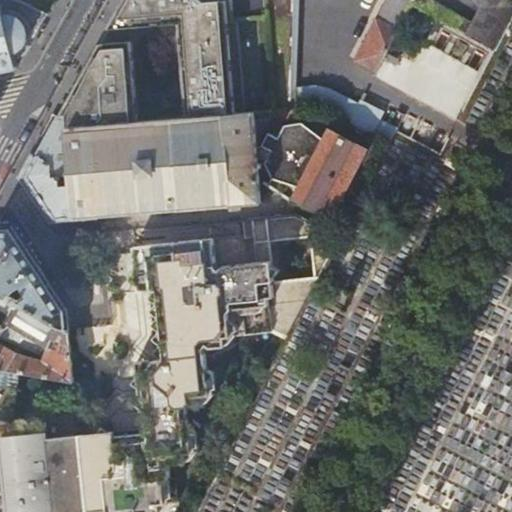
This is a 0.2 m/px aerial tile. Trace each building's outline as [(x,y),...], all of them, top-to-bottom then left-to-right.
[(0,0),(0,71),(17,68),(39,29),(42,24),(46,15),(31,5),(15,0),(0,0)] [(186,119),(244,115),(237,35),(228,36),(227,21),(234,20),(231,0),(123,0),(113,19),(182,15),(183,25),(184,41),(180,41),(186,119)] [(231,0),(234,20),(266,18),(264,1),(264,0),(231,0)] [(269,0),(264,1),(266,18),(272,93),(274,112),(315,109),(347,125),(356,107),(312,87),(290,88),(284,10),(274,11),(273,0),(269,0)] [(511,4),(507,0),(466,0),(473,7),(465,23),(420,0),(409,0),(407,4),(400,0),(385,0),(353,61),(372,71),(406,5),(494,50),(511,15),(511,4)] [(108,29),(183,25),(182,15),(113,19),(108,29)] [(132,42),(99,44),(60,114),(67,114),(68,128),(138,123),(132,42)] [(274,112),(272,93),(264,94),(265,113),(274,112)] [(170,100),(161,100),(163,116),(171,115),(170,100)] [(366,135),(386,145),(400,118),(381,108),(366,135)] [(258,162),(254,114),(244,115),(186,119),(138,123),(68,128),(72,173),(70,173),(72,184),(61,185),(60,179),(61,179),(61,174),(54,175),(52,162),(38,156),(33,164),(27,175),(56,219),(261,202),(259,167),(258,162)] [(67,114),(60,114),(40,152),(38,156),(52,162),(54,175),(61,174),(70,173),(72,173),(68,128),(67,114)] [(294,200),(296,198),(311,170),(300,164),(316,134),(299,121),(283,125),(277,138),(267,133),(261,145),(271,150),(265,164),(276,178),(272,185),(267,181),(264,185),(276,192),(277,191),(281,194),(285,196),(284,197),(297,205),(298,202),(294,200)] [(311,170),(296,198),(332,216),(367,149),(330,131),(326,142),(316,134),(300,164),(311,170)] [(141,428),(78,435),(85,510),(105,509),(104,511),(158,511),(158,504),(176,502),(174,478),(172,479),(169,476),(168,468),(171,464),(186,463),(185,454),(199,452),(197,431),(190,424),(189,405),(192,402),(195,405),(207,404),(207,395),(220,395),(218,375),(209,369),(207,349),(210,346),(214,348),(227,341),(227,332),(275,329),(288,336),(338,238),(295,215),(253,218),(254,238),(245,239),(244,237),(227,238),(135,246),(138,290),(151,292),(155,336),(158,361),(138,362),(144,426),(141,428)] [(0,291),(4,294),(58,323),(68,329),(69,328),(68,309),(42,270),(13,227),(0,227),(0,291)] [(58,323),(4,294),(0,301),(0,307),(10,313),(5,322),(49,347),(58,323)] [(10,313),(0,307),(0,327),(3,329),(0,335),(14,343),(45,356),(49,347),(5,322),(10,313)] [(73,381),(68,329),(58,323),(49,347),(45,356),(43,361),(17,354),(8,370),(17,372),(73,381)] [(17,354),(0,344),(0,368),(8,370),(17,354)] [(0,422),(7,422),(17,372),(8,370),(0,368),(0,422)] [(61,511),(85,510),(78,435),(78,434),(43,436),(42,419),(7,422),(0,422),(0,511),(61,511)]
